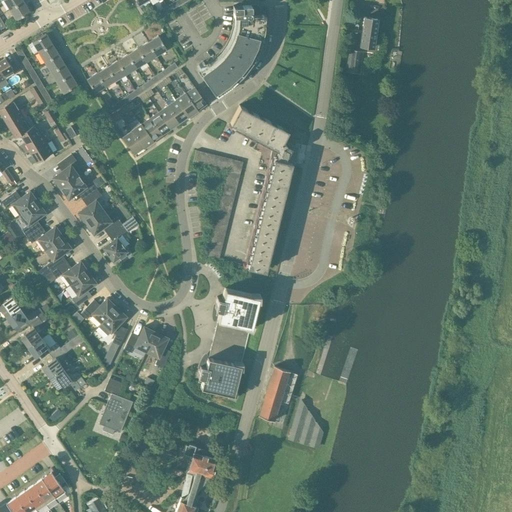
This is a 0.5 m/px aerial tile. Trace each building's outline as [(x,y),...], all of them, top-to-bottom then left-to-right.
[(3,0),(9,10),(23,1),(22,0),(3,0)] [(9,10),(16,20),(30,12),(23,1),(9,10)] [(177,1),(167,7),(170,12),(180,5),(177,1)] [(211,61),(199,69),(217,95),(230,86),(242,75),(252,62),(260,47),(264,31),(265,15),(264,14),(258,15),(258,8),(256,6),(251,6),(251,5),(233,6),(233,16),(232,26),(230,36),(225,45),(219,54),(211,61)] [(167,7),(157,13),(160,18),(170,12),(167,7)] [(160,18),(157,13),(147,19),(149,24),(160,18)] [(373,47),(377,19),(364,17),(360,46),(373,47)] [(31,42),(38,53),(52,44),(45,34),(31,42)] [(157,36),(147,42),(155,56),(166,50),(157,36)] [(147,42),(137,48),(145,62),(155,56),(147,42)] [(52,44),(38,53),(44,63),(58,54),(52,44)] [(135,68),(145,62),(137,48),(127,54),(135,68)] [(16,52),(22,62),(26,60),(20,49),(16,52)] [(360,74),(363,52),(349,50),(346,72),(360,74)] [(58,54),(44,63),(50,73),(64,65),(58,54)] [(125,75),(135,68),(127,54),(116,61),(125,75)] [(0,60),(0,71),(4,79),(14,73),(15,74),(19,71),(13,60),(8,63),(5,57),(0,60)] [(28,72),(32,70),(26,60),(22,62),(28,72)] [(115,81),(125,75),(116,61),(106,67),(115,81)] [(174,63),(164,70),(167,74),(177,67),(174,63)] [(56,83),(70,75),(64,65),(50,73),(56,83)] [(104,87),(115,81),(106,67),(96,73),(104,87)] [(181,68),(175,72),(178,76),(184,72),(181,68)] [(34,83),(39,80),(32,70),(28,72),(34,83)] [(164,70),(154,77),(157,81),(167,74),(164,70)] [(104,87),(96,73),(85,79),(94,93),(104,87)] [(70,75),(56,83),(62,94),(76,85),(70,75)] [(154,77),(144,84),(147,88),(157,81),(154,77)] [(163,81),(166,85),(171,81),(169,77),(163,81)] [(40,93),(45,90),(39,80),(34,83),(40,93)] [(160,89),(166,85),(163,81),(157,85),(160,89)] [(144,84),(135,91),(138,95),(147,88),(144,84)] [(35,99),(39,97),(33,87),(29,90),(31,94),(32,94),(35,99)] [(185,93),(196,109),(205,103),(194,87),(185,93)] [(11,89),(5,93),(7,95),(9,98),(14,95),(12,91),(11,89)] [(151,89),(145,93),(148,97),(154,93),(151,89)] [(45,90),(40,93),(47,103),(51,100),(45,90)] [(135,91),(125,98),(128,102),(138,95),(135,91)] [(185,92),(175,99),(175,100),(176,99),(187,116),(187,117),(197,110),(196,109),(185,93),(185,92)] [(148,97),(145,93),(139,97),(142,101),(148,97)] [(173,96),(165,101),(168,105),(167,106),(178,122),(186,117),(187,116),(176,99),(175,100),(175,99),(173,96)] [(125,98),(115,105),(118,109),(128,102),(125,98)] [(0,113),(3,118),(19,109),(13,99),(0,107),(0,113)] [(133,102),(128,106),(130,110),(136,106),(133,102)] [(115,105),(105,112),(109,115),(118,109),(115,105)] [(238,105),(228,125),(272,148),(243,265),(264,270),(291,162),(294,149),(281,142),(287,131),(238,105)] [(122,110),(118,112),(121,116),(125,114),(130,110),(128,106),(122,110)] [(167,106),(158,112),(170,128),(178,122),(167,106)] [(9,128),(24,118),(19,109),(3,118),(9,128)] [(158,112),(149,118),(161,134),(170,128),(158,112)] [(115,114),(110,118),(112,122),(118,118),(115,114)] [(15,138),(20,135),(19,134),(30,127),(24,118),(9,128),(15,138)] [(141,124),(152,140),(161,134),(149,118),(141,124)] [(140,123),(131,130),(131,131),(143,147),(153,141),(152,140),(141,124),(140,123)] [(19,134),(20,135),(25,143),(41,134),(35,124),(30,127),(19,134)] [(71,139),(76,136),(71,126),(66,129),(71,139)] [(131,131),(122,137),(134,153),(143,147),(131,131)] [(31,152),(46,143),(41,134),(25,143),(31,152)] [(52,152),(46,143),(31,152),(36,162),(52,152)] [(218,258),(242,162),(195,150),(193,162),(227,171),(206,255),(218,258)] [(60,187),(60,188),(78,175),(70,165),(76,160),(73,156),(71,154),(59,162),(64,169),(52,177),(54,179),(53,182),(57,187),(60,187)] [(8,183),(13,180),(6,169),(1,172),(8,183)] [(78,175),(60,188),(60,189),(65,195),(68,199),(80,190),(85,197),(96,189),(91,182),(85,186),(83,182),(78,175)] [(101,196),(96,189),(85,197),(89,204),(78,212),(79,214),(79,217),(82,222),(85,222),(85,223),(103,210),(95,200),(101,196)] [(20,214),(37,202),(36,201),(37,198),(34,193),(31,193),(29,191),(18,199),(13,193),(1,201),(6,208),(12,204),(20,214)] [(21,229),(26,236),(38,228),(33,221),(45,213),(43,210),(44,208),(41,203),(38,203),(37,202),(20,214),(27,225),(21,229)] [(103,210),(85,223),(86,224),(86,227),(89,231),(92,232),(93,234),(105,226),(110,232),(122,224),(117,217),(111,221),(103,210)] [(15,230),(10,223),(5,227),(10,234),(15,230)] [(126,231),(122,224),(110,232),(115,239),(103,247),(105,250),(104,251),(108,256),(109,255),(113,261),(119,256),(120,258),(125,255),(124,253),(126,251),(124,248),(125,248),(121,243),(120,243),(116,238),(126,231)] [(45,249),(62,237),(62,236),(62,233),(59,228),(56,228),(55,226),(43,234),(38,228),(26,236),(31,243),(37,239),(45,249)] [(0,238),(5,246),(13,240),(7,232),(0,237),(0,238)] [(46,264),(51,271),(63,263),(58,256),(70,248),(69,245),(69,243),(66,238),(63,238),(62,237),(45,249),(52,260),(46,264)] [(70,285),(88,272),(87,271),(87,268),(84,263),(81,263),(80,261),(68,269),(63,263),(51,271),(56,278),(62,274),(70,285)] [(88,273),(88,272),(70,285),(77,295),(71,299),(76,306),(89,298),(84,291),(95,283),(94,281),(94,278),(91,273),(88,273)] [(0,297),(6,294),(15,287),(11,282),(6,286),(3,288),(0,283),(0,297)] [(3,303),(0,305),(0,310),(5,317),(18,308),(14,302),(15,301),(14,297),(20,292),(16,286),(15,287),(6,294),(8,297),(2,302),(3,303)] [(202,377),(200,387),(233,395),(258,296),(224,288),(222,298),(217,297),(214,307),(215,307),(213,317),(217,318),(218,318),(208,357),(207,357),(203,356),(201,366),(200,365),(197,376),(202,377)] [(92,314),(101,323),(116,307),(115,306),(115,303),(111,299),(108,300),(106,298),(96,308),(90,303),(80,313),(87,319),(92,314)] [(45,312),(49,309),(46,304),(41,307),(45,312)] [(18,308),(5,317),(12,327),(18,323),(19,325),(25,320),(28,324),(43,313),(39,307),(34,311),(27,316),(23,313),(22,313),(18,308)] [(73,307),(66,312),(69,317),(70,317),(76,312),(73,307)] [(116,307),(101,323),(98,326),(107,335),(111,332),(115,335),(112,342),(119,345),(126,332),(118,328),(116,327),(126,316),(124,315),(124,312),(120,308),(117,308),(116,307)] [(25,334),(20,338),(27,348),(41,338),(37,333),(38,332),(35,327),(42,323),(47,319),(43,313),(28,324),(31,328),(25,332),(25,334)] [(134,346),(146,351),(155,332),(154,331),(153,329),(148,326),(146,327),(143,326),(137,339),(130,336),(123,349),(131,352),(134,346)] [(68,333),(73,338),(79,334),(75,328),(68,333)] [(155,332),(146,351),(158,357),(155,364),(162,367),(169,354),(161,351),(167,338),(165,337),(164,334),(159,332),(157,333),(155,332)] [(41,338),(27,348),(34,358),(40,354),(41,355),(47,351),(50,355),(60,348),(56,343),(49,347),(45,343),(44,344),(41,338)] [(47,364),(42,368),(49,378),(63,369),(59,363),(59,362),(57,358),(64,353),(68,350),(64,344),(60,348),(50,355),(53,358),(46,363),(47,364)] [(105,371),(94,355),(84,362),(95,378),(105,371)] [(273,420),(289,371),(274,366),(258,416),(273,420)] [(63,369),(49,378),(56,389),(62,385),(63,386),(69,382),(75,390),(85,383),(78,373),(72,377),(69,373),(67,375),(63,369)] [(125,378),(131,381),(134,375),(128,372),(125,378)] [(154,381),(146,377),(144,383),(151,386),(154,381)] [(120,431),(132,401),(117,395),(121,383),(109,378),(104,390),(111,393),(109,398),(108,398),(98,423),(120,431)] [(299,398),(288,439),(318,448),(323,432),(299,398)] [(162,442),(164,444),(173,438),(169,432),(160,439),(162,442)] [(119,439),(126,441),(128,436),(121,433),(119,439)] [(215,467),(217,459),(202,454),(203,452),(204,449),(194,446),(195,444),(187,442),(187,444),(185,443),(182,452),(191,455),(188,463),(185,472),(187,472),(180,497),(185,499),(184,502),(185,503),(190,497),(189,504),(194,506),(197,489),(206,478),(209,479),(213,466),(215,467)] [(149,447),(154,454),(157,452),(159,451),(153,444),(149,447)] [(67,484),(59,473),(54,477),(51,473),(46,476),(46,475),(45,476),(45,477),(43,479),(42,478),(41,479),(55,498),(55,499),(65,492),(62,488),(67,484)] [(55,498),(41,479),(36,483),(36,482),(35,483),(34,484),(33,484),(32,485),(46,505),(55,498)] [(143,489),(149,484),(145,480),(140,486),(142,487),(143,489)] [(46,505),(32,485),(27,489),(26,489),(27,489),(25,490),(24,490),(24,491),(23,491),(36,509),(37,511),(46,505)] [(31,511),(36,509),(23,491),(18,495),(16,497),(16,496),(15,497),(16,497),(15,497),(24,511),(31,511)] [(24,511),(15,497),(9,501),(9,502),(7,503),(6,504),(11,511),(24,511)] [(193,511),(196,507),(194,506),(189,504),(185,503),(184,502),(185,499),(180,497),(175,509),(174,511),(193,511)] [(86,507),(89,511),(105,511),(98,499),(86,507)]
